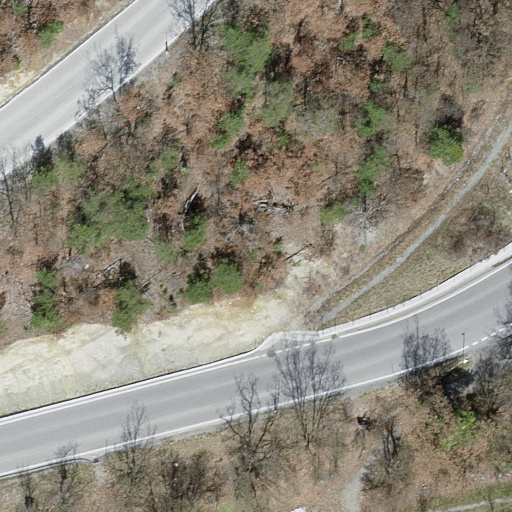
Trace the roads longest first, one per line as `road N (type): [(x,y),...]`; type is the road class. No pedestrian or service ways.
road 1 (tertiary): [(0,452),(383,354),(511,288)]
road 2 (tertiary): [(181,0),(0,145)]
